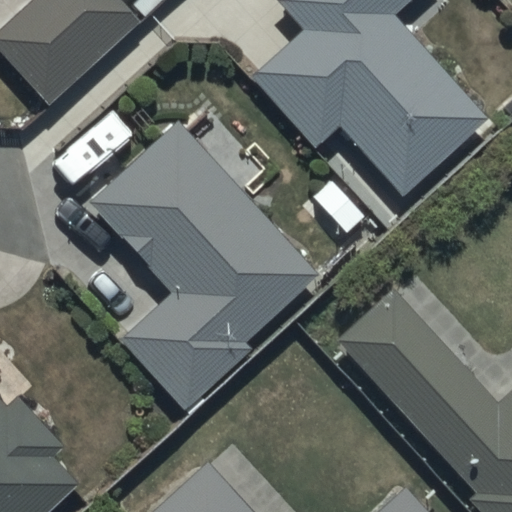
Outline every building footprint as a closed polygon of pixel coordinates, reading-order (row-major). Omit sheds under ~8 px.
[(22,0),(0,20),(0,46),(45,95),(134,13),(122,0),(22,0)] [(393,0),(280,0),(299,20),(249,66),(314,136),(335,116),(398,185),(481,108),(387,7),(393,0)] [(172,110),(81,189),(169,284),(116,333),(179,400),(245,338),(239,332),(310,266),(172,110)] [(388,281),(333,331),(472,481),(464,488),(486,511),(511,511),(511,378),(494,396),(388,281)] [(0,511),(30,511),(72,475),(45,445),(55,436),(12,388),(1,398),(0,397),(0,511)] [(254,511),(204,456),(142,508),(144,511),(431,511),(403,478),(362,511),(254,511)]
